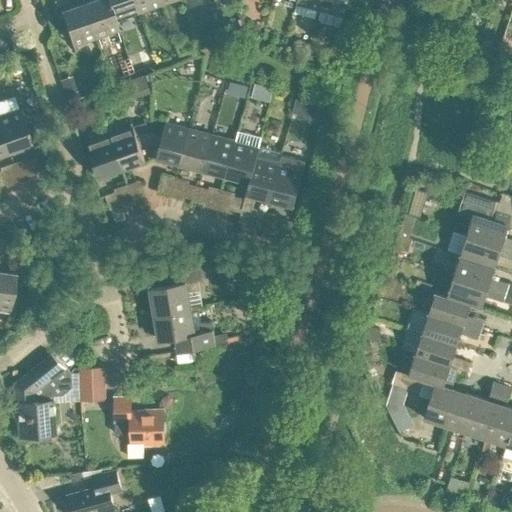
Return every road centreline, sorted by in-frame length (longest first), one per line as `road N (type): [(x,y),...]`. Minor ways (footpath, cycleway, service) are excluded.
road 1 (residential): [(266,248),(165,216),(96,250)]
road 2 (residential): [(73,187),(75,161),(34,16)]
